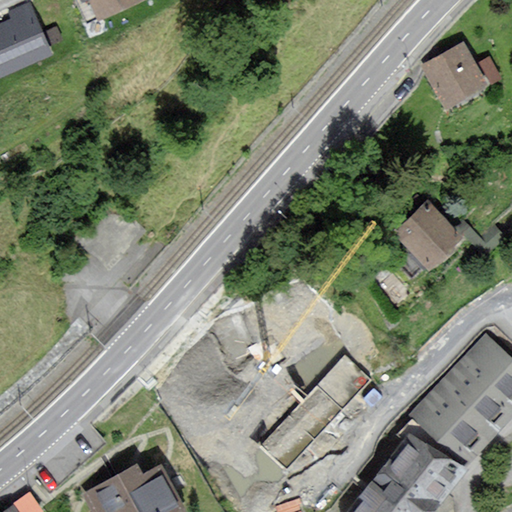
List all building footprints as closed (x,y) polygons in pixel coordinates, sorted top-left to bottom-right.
[(137,0),(86,0),(87,2),(91,0),(93,0),(102,17),(137,0)] [(0,72),(50,52),(30,4),(14,11),(17,19),(0,26),(0,72)] [(427,63),(447,104),(484,85),(464,45),(427,63)] [(397,237),(427,271),(464,239),(434,205),(397,237)] [(426,511),(511,414),(511,361),(484,336),(415,415),(418,418),(402,435),(410,442),(349,511),(426,511)] [(368,380),(348,360),(266,444),(285,464),(368,380)] [(87,492),(97,511),(170,511),(182,506),(161,467),(142,477),(136,466),(87,492)]
